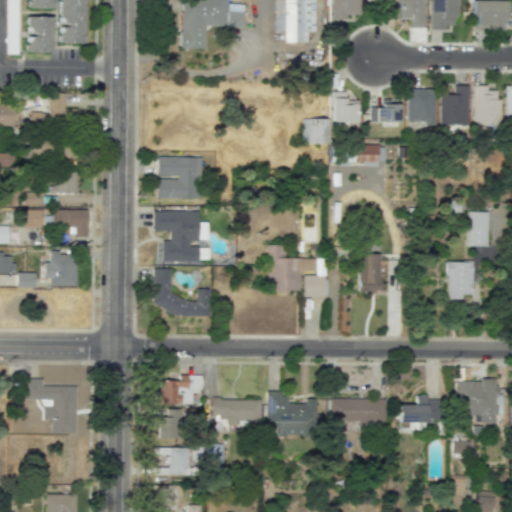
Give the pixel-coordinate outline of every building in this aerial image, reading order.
[(50,0),(26,0),(26,8),(51,8),(50,0)] [(56,0),(56,42),(81,43),(81,0),(56,0)] [(203,49),(203,25),(241,26),(242,4),(225,3),(224,0),(179,0),(178,48),(203,49)] [(271,0),(271,30),(281,30),(281,41),(305,42),(305,32),(312,32),(312,0),(271,0)] [(344,19),(344,14),(357,14),(357,0),(329,0),(329,19),(344,19)] [(395,0),(395,18),(407,18),(407,27),(420,27),(420,0),(395,0)] [(427,0),(427,29),(442,30),(442,24),(455,24),(455,0),(427,0)] [(502,0),(490,0),(470,0),(470,29),(502,30),(502,0)] [(25,52),(49,52),(49,16),(25,16),(24,34),(25,34),(25,52)] [(466,85),(451,85),(451,94),(437,94),(437,124),(465,125),(466,85)] [(485,85),(470,85),(469,124),(497,125),(498,98),(494,98),(494,90),(484,90),(485,85)] [(406,129),(433,128),(432,88),(405,89),(406,129)] [(329,121),(354,121),(355,100),(343,100),(343,91),(330,91),(329,121)] [(63,93),(46,92),(45,120),(62,121),(63,93)] [(0,125),(10,126),(11,103),(0,102),(0,125)] [(380,127),(397,127),(397,103),(379,104),(379,107),(368,107),(368,121),(380,121),(380,127)] [(300,143),(325,143),(326,119),(300,118),(300,143)] [(329,165),(382,164),(381,145),(329,146),(329,165)] [(0,166),(10,167),(10,152),(0,152),(0,166)] [(154,197),(197,198),(198,157),(154,156),(154,177),(154,197)] [(73,170),(47,171),(48,193),(73,192),(73,170)] [(22,192),(21,203),(38,204),(38,193),(22,192)] [(19,227),(38,227),(39,209),(20,209),(19,227)] [(84,210),(49,209),(49,227),(66,227),(66,236),(84,236),(84,210)] [(159,261),(205,261),(205,247),(188,247),(188,240),(206,240),(205,222),(196,222),(195,210),(149,211),(150,231),(167,230),(167,240),(159,240),(159,261)] [(486,212),(465,211),(465,245),(485,246),(486,212)] [(264,291),(299,291),(299,275),(314,275),(314,258),(282,258),(282,244),(264,244),(264,291)] [(74,285),(75,254),(56,254),(56,250),(47,250),(47,262),(41,262),(41,278),(47,278),(47,285),(74,285)] [(0,272),(11,272),(11,253),(0,253),(0,272)] [(376,253),(376,279),(378,279),(378,290),(372,290),(372,292),(369,292),(369,294),(362,294),(362,291),(355,291),(355,253),(376,253)] [(445,299),(460,299),(460,294),(470,294),(469,261),(444,262),(445,299)] [(207,313),(206,288),(193,288),(193,298),(168,298),(167,268),(149,268),(150,314),(207,313)] [(32,273),(14,272),(14,286),(31,286),(32,273)] [(300,297),(320,297),(320,275),(300,276),(300,297)] [(153,403),(189,403),(189,391),(199,392),(199,375),(177,374),(176,380),(157,380),(157,390),(153,390),(153,403)] [(48,433),(74,433),(74,385),(39,386),(39,378),(20,378),(20,400),(39,400),(40,420),(48,420),(48,433)] [(453,379),(452,415),(478,415),(478,423),(494,423),(494,380),(453,379)] [(314,398),(303,398),(303,403),(285,403),(285,392),(263,393),(263,422),(273,422),(273,435),(305,435),(305,425),(314,425),(314,398)] [(396,404),(396,428),(420,428),(420,420),(434,420),(433,397),(413,397),(413,404),(396,404)] [(258,399),(208,398),(208,418),(212,418),(212,431),(224,431),(225,423),(257,423),(258,399)] [(382,399),(327,398),(326,429),(338,429),(338,421),(382,421),(382,399)] [(155,438),(178,438),(178,409),(164,409),(164,416),(154,416),(155,438)] [(449,451),(466,452),(467,441),(450,441),(449,451)] [(220,462),(220,444),(203,443),(203,462),(220,462)] [(153,474),(186,473),(186,447),(153,448),(153,455),(167,454),(167,467),(153,467),(153,474)] [(461,495),(462,475),(452,475),(451,495),(461,495)] [(481,511),(492,511),(493,491),(475,490),(474,511),(481,511)] [(73,511),(73,494),(43,494),(42,511),(73,511)]
